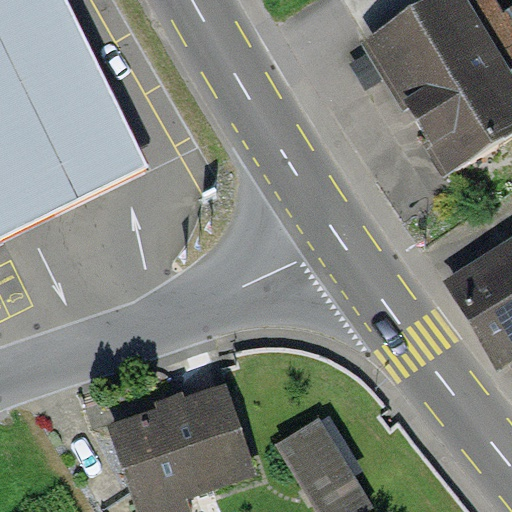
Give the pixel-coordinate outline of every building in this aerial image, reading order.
[(0,0),(0,240),(4,248),(48,226),(111,194),(154,173),(65,0),(0,0)] [(484,0),(433,0),(353,50),(433,180),(511,131),(511,7),(496,18),(484,0)] [(511,257),(456,292),(502,367),(511,361),(511,257)] [(174,407),(112,429),(136,494),(141,511),(189,511),(186,502),(258,476),(227,388),(174,407)] [(375,511),(321,424),(277,451),(314,511),(375,511)]
